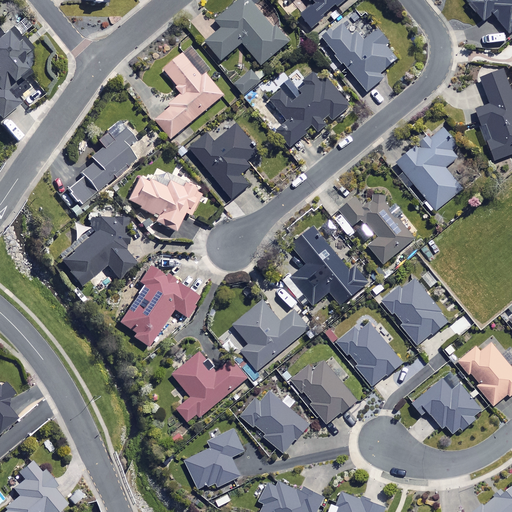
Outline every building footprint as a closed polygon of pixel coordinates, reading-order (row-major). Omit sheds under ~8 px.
[(272,28),(248,0),(237,0),(215,20),(221,28),(205,42),(221,60),(242,42),(261,64),(288,41),(275,25),(272,28)] [(291,0),(292,0),(309,0),(312,3),(299,15),(311,27),(335,4),(337,6),(344,0),(291,0)] [(511,30),(511,0),(467,0),(466,1),(482,21),(492,14),(508,33),(511,30)] [(363,41),(345,20),(323,39),(366,91),(383,78),(378,72),(397,57),(386,43),(388,42),(377,29),(363,41)] [(22,100),(11,87),(27,73),(14,57),(23,50),(5,28),(0,31),(0,117),(0,118),(22,100)] [(174,87),(180,94),(167,105),(169,107),(155,119),(171,138),(223,94),(205,72),(201,76),(182,53),(163,69),(176,85),(174,87)] [(259,81),(250,69),(233,81),(242,94),(259,81)] [(511,153),(511,94),(502,69),(479,78),(489,104),(475,109),(481,126),(485,124),(491,139),(486,141),(494,160),(511,153)] [(322,82),(315,74),(299,89),(302,92),(291,101),(280,89),(267,101),(286,122),(276,131),(290,146),(312,126),(319,133),(327,125),(324,122),(329,117),(333,121),(350,105),(326,79),(322,82)] [(96,119),(106,128),(115,119),(106,109),(96,119)] [(68,191),(66,193),(74,202),(77,200),(79,204),(134,159),(125,149),(134,142),(117,121),(96,139),(102,146),(89,156),(92,160),(79,171),(82,174),(66,188),(68,191)] [(257,151),(236,124),(213,142),(207,133),(189,147),(231,200),(250,184),(241,172),(250,165),(246,160),(257,151)] [(458,145),(443,127),(432,136),(425,138),(396,162),(427,200),(424,203),(432,212),(462,187),(445,167),(457,157),(451,150),(458,145)] [(176,182),(171,193),(136,177),(125,199),(137,205),(136,208),(152,215),(152,213),(156,215),(153,220),(174,230),(183,211),(189,215),(200,192),(176,182)] [(413,237),(376,195),(364,205),(355,196),(336,212),(349,228),(361,218),(378,236),(367,245),(383,264),(413,237)] [(127,246),(126,238),(136,228),(120,211),(113,218),(91,218),(88,236),(60,261),(82,286),(105,265),(117,278),(135,263),(123,250),(127,246)] [(349,270),(312,226),(290,245),(306,264),(290,277),(314,305),(329,293),(339,305),(367,282),(354,266),(349,270)] [(186,318),(199,299),(149,264),(138,281),(144,285),(118,322),(134,333),(132,335),(147,345),(173,309),(186,318)] [(447,319),(412,275),(381,300),(392,313),(394,311),(402,322),(399,324),(415,345),(447,319)] [(280,321),(264,300),(234,324),(249,343),(240,350),(256,370),(308,328),(294,310),(280,321)] [(401,361),(368,322),(360,329),(356,325),(337,342),(356,365),(355,366),(371,386),(401,361)] [(511,392),(511,368),(490,342),(480,351),(475,346),(457,360),(468,374),(470,372),(479,382),(476,385),(493,405),(507,393),(509,395),(511,392)] [(216,370),(200,351),(172,373),(190,396),(176,407),(189,423),(247,377),(231,358),(216,370)] [(300,393),(303,391),(310,400),(308,402),(325,424),(355,399),(322,359),(311,368),(309,365),(290,380),(300,393)] [(15,393),(0,374),(0,432),(18,418),(5,402),(15,393)] [(451,389),(442,378),(412,403),(421,414),(426,410),(441,428),(445,425),(453,435),(483,410),(459,382),(451,389)] [(290,408),(266,386),(240,415),(253,426),(255,424),(265,433),(263,435),(282,452),(310,422),(292,406),(290,408)] [(244,450),(234,429),(208,441),(210,447),(184,459),(198,489),(215,481),(217,486),(241,475),(232,456),(244,450)] [(60,463),(52,452),(45,457),(52,468),(60,463)] [(39,472),(30,461),(17,471),(23,479),(12,488),(18,495),(0,509),(0,511),(53,511),(67,502),(42,470),(39,472)] [(314,511),(323,496),(300,484),(297,490),(277,479),(274,484),(269,481),(258,502),(264,505),(259,511),(314,511)] [(511,511),(511,484),(502,493),(498,489),(469,511),(511,511)] [(325,511),(383,511),(386,507),(359,494),(357,498),(345,492),(339,505),(331,501),(325,511)]
